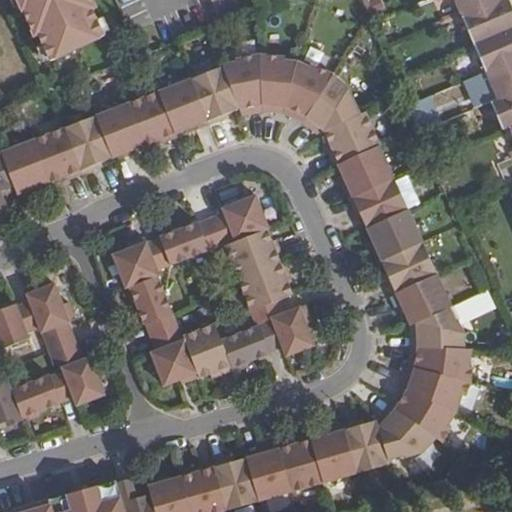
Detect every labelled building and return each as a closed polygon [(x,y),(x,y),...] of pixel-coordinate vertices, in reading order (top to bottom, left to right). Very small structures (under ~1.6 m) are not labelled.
[(34,39),(46,66),(99,41),(86,15),(90,12),(84,0),(9,0),(29,41),(34,39)] [(381,0),(371,0),(372,0),(377,12),(385,8),(381,0)] [(454,0),(462,18),(502,1),(501,0),(454,0)] [(502,1),(462,18),(474,46),(511,29),(511,8),(511,5),(504,8),(502,1)] [(511,29),(474,46),(485,73),(511,61),(511,29)] [(253,56),(239,62),(255,104),(257,111),(279,107),(300,109),(320,117),(334,129),(342,127),(347,138),(344,139),(348,146),(355,159),(352,161),(360,172),(356,173),(358,177),(372,208),(375,214),(378,212),(389,236),(386,237),(395,259),(398,257),(404,269),(400,270),(415,304),(418,311),(422,309),(427,321),(428,342),(424,363),(416,383),(405,401),(391,414),(379,418),(389,417),(404,458),(441,446),(452,432),(459,437),(467,424),(464,422),(473,406),(484,390),(480,389),(489,375),(487,360),(491,361),(490,343),(483,342),(484,330),(474,314),(476,312),(470,300),(467,301),(397,140),(399,140),(384,107),(379,110),(369,94),(372,93),(363,82),(352,68),(349,73),(329,59),(328,62),(316,56),(302,54),(302,52),(277,49),(252,54),(253,56)] [(511,61),(485,73),(497,100),(511,93),(511,61)] [(255,104),(239,62),(75,124),(93,170),(103,167),(115,162),(113,158),(124,154),(126,158),(134,155),(146,150),(145,146),(160,140),(167,137),(169,141),(191,133),(190,129),(195,127),(201,125),(202,129),(228,119),(246,112),(245,108),(251,106),(255,104)] [(468,105),(486,102),(482,75),(464,78),(468,105)] [(511,93),(497,100),(492,102),(504,131),(509,129),(511,127),(511,93)] [(434,99),(416,106),(424,125),(442,117),(434,99)] [(75,124),(0,152),(0,213),(1,216),(8,213),(17,210),(10,189),(22,183),(25,192),(37,187),(38,191),(60,183),(58,179),(69,175),(71,179),(93,170),(75,124)] [(259,202),(111,245),(138,337),(158,338),(176,333),(158,274),(158,267),(222,249),(229,269),(239,270),(239,280),(252,326),(217,336),(214,327),(146,348),(157,387),(176,382),(184,382),(279,354),(279,357),(280,359),(315,349),(316,335),(306,304),(275,303),(293,297),(293,287),(280,244),(279,270),(259,202)] [(0,422),(6,420),(8,425),(23,419),(22,417),(23,416),(29,419),(38,415),(40,410),(56,404),(62,402),(75,396),(79,405),(108,393),(96,362),(93,355),(85,358),(71,321),(79,317),(77,312),(73,300),(66,303),(58,282),(28,293),(31,300),(18,305),(17,303),(4,307),(2,303),(0,303),(0,422)] [(212,511),(404,458),(389,417),(379,418),(378,414),(356,420),(357,424),(346,427),(345,424),(322,430),(300,437),(301,440),(289,443),(278,447),(277,443),(255,449),(256,453),(245,456),(243,452),(221,458),(198,465),(200,468),(188,472),(187,468),(172,472),(165,474),(166,478),(155,482),(157,489),(162,511),(212,511)] [(162,511),(157,489),(143,493),(137,472),(129,474),(121,477),(126,496),(104,502),(99,483),(86,486),(73,490),(79,510),(69,511),(56,511),(53,502),(33,507),(16,511),(162,511)]
